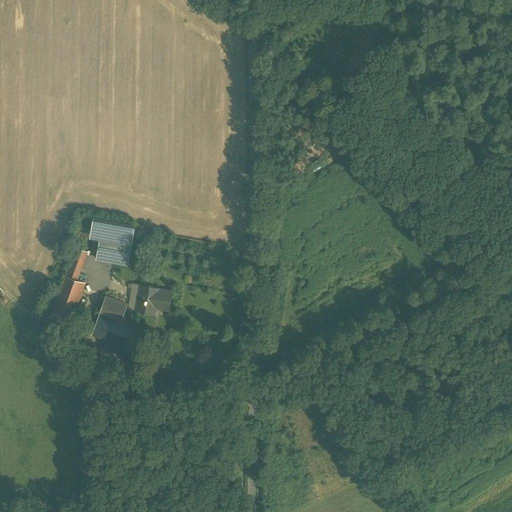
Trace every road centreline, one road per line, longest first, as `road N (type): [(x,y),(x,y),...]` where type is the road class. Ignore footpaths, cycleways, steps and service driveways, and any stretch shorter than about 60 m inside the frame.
road 1 (residential): [(219,0),(264,44),(251,511)]
road 2 (track): [(0,289),(30,318),(95,345),(155,388),(254,390)]
road 3 (track): [(254,395),(480,271)]
